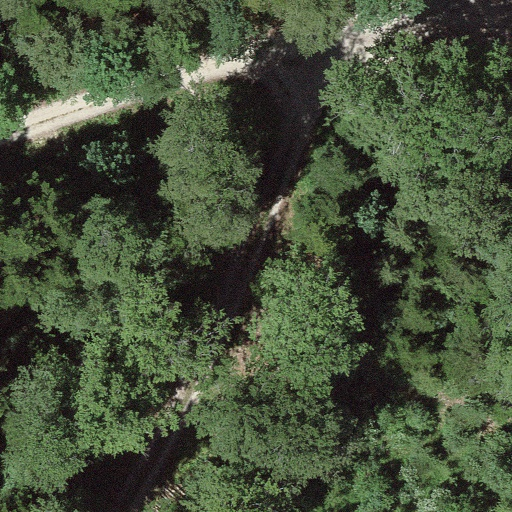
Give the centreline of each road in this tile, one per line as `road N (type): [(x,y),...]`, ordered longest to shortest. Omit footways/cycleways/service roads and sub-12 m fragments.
road 1 (track): [(339,30),(217,331),(131,511)]
road 2 (track): [(0,129),(339,30),(382,0)]
